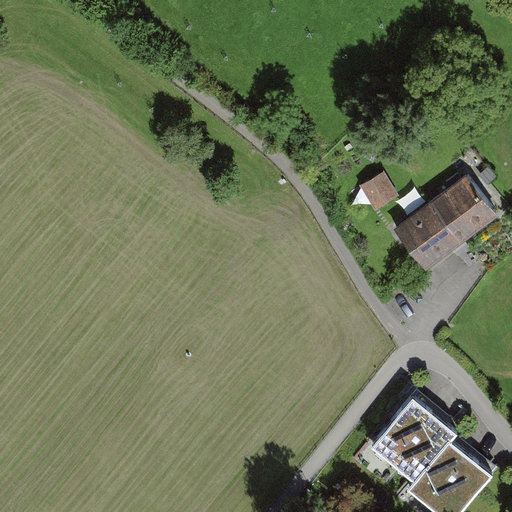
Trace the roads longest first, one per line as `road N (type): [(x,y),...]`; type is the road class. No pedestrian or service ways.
road 1 (track): [(82,0),(290,170),(361,281),(414,340)]
road 2 (residential): [(511,436),(414,340),(277,511)]
